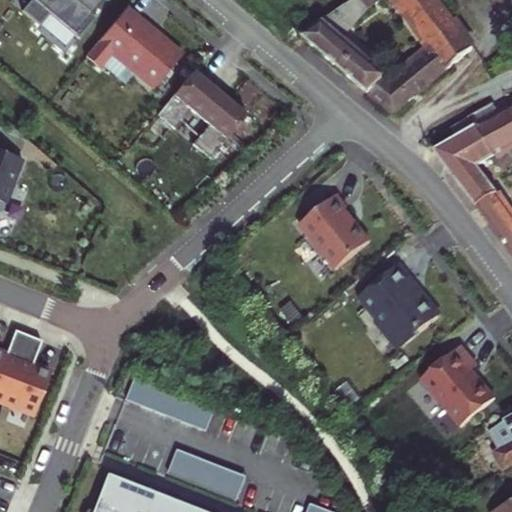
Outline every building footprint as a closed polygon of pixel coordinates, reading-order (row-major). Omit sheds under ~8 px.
[(35,0),(30,7),(47,22),(57,10),(85,34),(103,13),(99,10),(107,0),(35,0)] [(370,58),(340,31),(356,10),(371,0),(398,0),(430,43),(389,75),(382,69),(365,87),(374,94),(391,109),(471,45),(438,0),(342,0),(301,29),(300,29),(352,75),(370,58)] [(117,50),(160,86),(190,51),(169,34),(163,35),(160,32),(158,30),(161,27),(134,4),(92,53),(105,64),(117,50)] [(365,87),(382,69),(370,58),(352,75),(359,81),(365,87)] [(204,64),(164,111),(181,126),(197,107),(215,122),(199,141),(216,156),(254,113),(224,88),(223,90),(219,87),(214,82),(219,77),(204,64)] [(496,191),(477,165),(511,142),(511,99),(497,108),(495,105),(491,98),(449,123),(455,132),(433,146),(472,198),(476,204),(496,191)] [(23,161),(0,151),(0,202),(5,205),(23,161)] [(483,212),(488,218),(507,206),(496,191),(476,204),(483,212)] [(300,223),(337,268),(371,239),(354,219),(345,208),(347,206),(337,193),(300,223)] [(510,247),(511,249),(511,213),(507,206),(488,218),(510,247)] [(377,318),(400,346),(439,314),(422,293),(421,295),(417,290),(411,283),(415,279),(400,262),(363,293),(381,315),(377,318)] [(0,402),(33,416),(50,372),(39,368),(32,365),(41,342),(36,340),(15,332),(6,355),(0,352),(0,402)] [(477,364),(461,344),(421,377),(461,425),(496,396),(478,375),(472,368),(477,364)] [(127,402),(207,434),(217,409),(137,377),(127,402)] [(511,417),(502,424),(509,434),(496,443),(501,450),(511,443),(511,417)] [(509,434),(502,424),(490,431),(495,440),(496,443),(509,434)] [(495,454),(505,472),(511,467),(511,443),(501,450),(495,454)] [(178,451),(168,475),(238,503),(248,478),(178,451)] [(199,511),(112,478),(98,511),(199,511)]
